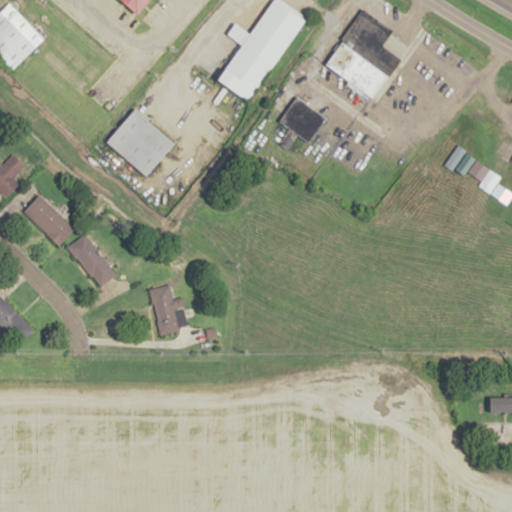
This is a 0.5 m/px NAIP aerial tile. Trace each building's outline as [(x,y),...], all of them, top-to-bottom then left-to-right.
[(123,0),(138,13),(149,0),(123,0)] [(235,22),(249,32),(271,0),(278,0),(305,20),(248,101),(215,79),(240,44),(226,34),(235,22)] [(0,9),(8,2),(44,39),(12,70),(0,56),(0,9)] [(362,8),(326,62),(372,95),(399,56),(383,44),(392,30),(362,8)] [(281,94),(291,100),(295,94),(327,117),(310,142),(297,133),(288,149),(277,141),(287,127),(278,120),(284,113),(272,106),(281,94)] [(135,108),(106,141),(146,174),(175,141),(135,108)] [(0,190),(6,197),(20,183),(13,177),(25,165),(13,153),(2,164),(0,162),(0,190)] [(24,210),(59,246),(75,229),(40,194),(24,210)] [(67,247),(99,286),(116,273),(84,234),(67,247)] [(149,289),(160,334),(180,329),(176,310),(184,307),(182,297),(173,299),(169,284),(149,289)] [(34,329),(0,296),(0,324),(19,344),(34,329)] [(486,397),(511,395),(511,412),(486,413),(486,397)]
